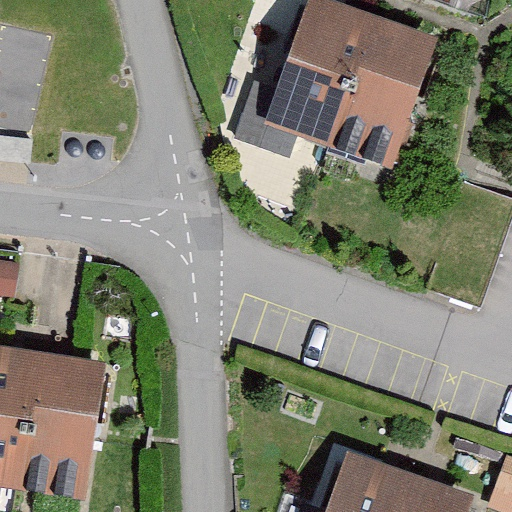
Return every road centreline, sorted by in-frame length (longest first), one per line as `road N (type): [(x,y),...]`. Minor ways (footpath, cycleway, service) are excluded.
road 1 (unclassified): [(197,511),(174,233)]
road 2 (residential): [(174,233),(161,115),(136,0)]
road 3 (unclassified): [(174,233),(0,214)]
